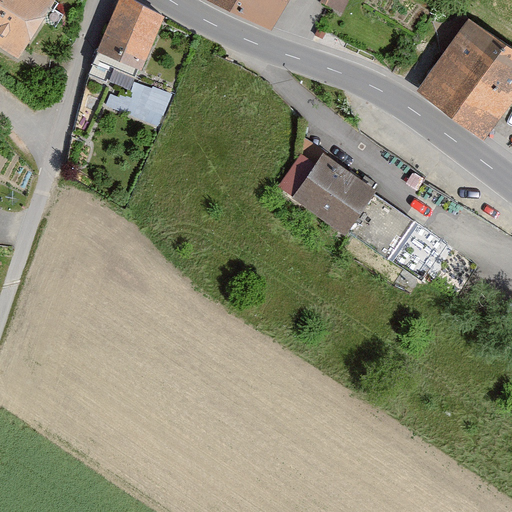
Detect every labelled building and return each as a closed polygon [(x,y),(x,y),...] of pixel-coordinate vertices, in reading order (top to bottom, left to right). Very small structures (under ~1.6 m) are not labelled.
[(54,0),(0,0),(0,46),(21,59),(54,0)] [(161,10),(134,0),(115,0),(97,47),(140,64),(161,10)] [(208,0),(271,37),(293,0),(208,0)] [(511,50),(461,16),(413,88),(484,136),(511,93),(511,50)] [(318,150),(290,190),(388,260),(416,220),(318,150)]
